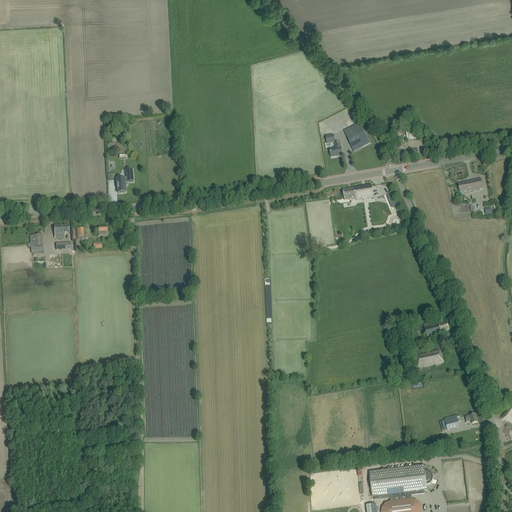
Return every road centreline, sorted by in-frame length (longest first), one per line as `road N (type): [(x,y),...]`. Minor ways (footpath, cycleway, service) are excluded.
road 1 (unclassified): [(0,218),(219,204),(394,171)]
road 2 (unclassified): [(499,511),(497,448),(476,365),(394,171)]
road 3 (unclassified): [(394,171),(354,103),(263,0)]
road 4 (unclassified): [(394,171),(511,149)]
